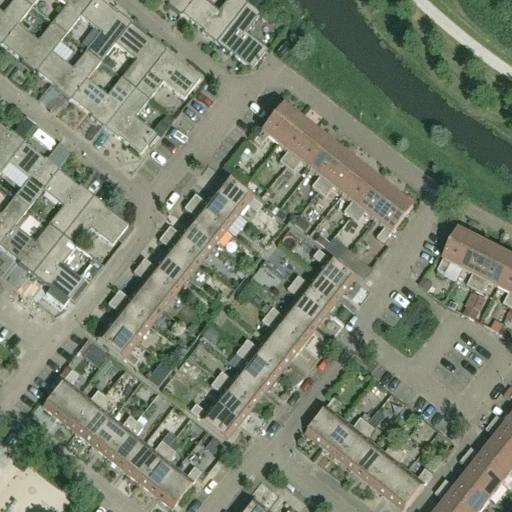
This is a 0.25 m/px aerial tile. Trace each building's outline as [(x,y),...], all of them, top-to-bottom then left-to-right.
[(1,47),(16,27),(17,28),(31,10),(18,0),(15,0),(3,16),(0,14),(0,48),(1,48),(1,47)] [(18,0),(31,10),(38,0),(18,0)] [(79,19),(94,0),(54,0),(65,8),(51,26),(66,37),(80,20),(79,19)] [(114,47),(130,27),(131,26),(117,15),(116,16),(95,0),(94,0),(79,19),(80,20),(100,36),(86,53),(100,65),(105,59),(114,47)] [(181,19),(182,17),(181,17),(194,0),(159,0),(167,6),(166,8),(181,19)] [(194,0),(181,17),(182,17),(202,34),(201,35),(215,46),(244,9),(246,6),(238,0),(228,0),(218,14),(200,0),(194,0)] [(267,52),(245,36),(273,1),(271,0),(251,0),(246,6),(244,9),(215,46),(228,57),(229,55),(251,72),(267,52)] [(35,75),(51,55),(52,55),(66,37),(51,26),(37,44),(17,28),(16,27),(1,47),(1,48),(22,64),(20,65),(35,76),(36,75),(35,75)] [(134,92),(165,53),(152,42),(150,43),(130,27),(114,47),(134,63),(120,81),(134,92)] [(70,102),(86,82),(86,83),(100,65),(86,53),(72,71),(52,55),(51,55),(35,75),(36,75),(56,91),(55,93),(69,104),(70,102)] [(199,82),(178,65),(179,64),(165,53),(134,92),(148,103),(162,85),(183,102),(199,82)] [(105,59),(100,65),(109,72),(114,66),(105,59)] [(103,131),(134,92),(120,81),(106,99),(86,83),(86,82),(70,102),(91,119),(90,120),(103,131)] [(155,137),(134,120),(148,103),(134,92),(103,131),(117,142),(118,140),(140,157),(155,137)] [(277,148),(298,121),(282,108),(253,144),(260,150),(267,140),(277,148)] [(178,144),(192,128),(181,118),(166,134),(178,144)] [(285,170),(314,134),(298,121),(277,148),(286,155),(279,165),(285,170)] [(7,166),(23,146),(25,145),(10,133),(9,135),(0,127),(0,175),(8,166),(7,166)] [(309,173),(330,146),(314,134),(285,170),(292,176),(300,166),(309,173)] [(42,193),(57,173),(58,174),(59,172),(45,161),(44,162),(23,146),(7,166),(8,166),(28,182),(14,200),(28,211),(42,194),(42,193)] [(317,196),(346,159),(330,146),(309,173),(318,180),(311,190),(317,196)] [(341,198),(362,172),(346,159),(317,196),(324,201),(332,191),(341,198)] [(350,221),(378,185),(362,172),(341,198),(350,206),(343,215),(350,221)] [(62,238),(93,199),(79,188),(78,190),(58,174),(57,173),(42,193),(42,194),(62,210),(48,227),(62,238)] [(261,209),(224,180),(211,196),(238,218),(246,208),(255,216),(261,209)] [(373,224),(394,197),(378,185),(350,221),(356,226),(364,216),(373,224)] [(238,218),(211,196),(204,206),(194,198),(189,205),(225,234),(238,218)] [(382,247),(411,210),(394,197),(373,224),(383,231),(375,241),(382,247)] [(127,228),(106,211),(107,210),(93,199),(62,238),(76,249),(90,232),(111,248),(127,228)] [(0,245),(14,229),(28,211),(14,200),(0,217),(0,245)] [(225,234),(189,205),(183,212),(193,219),(186,229),(213,250),(225,234)] [(293,228),(303,236),(309,228),(299,220),(293,228)] [(31,277),(62,238),(48,227),(34,245),(14,229),(0,245),(0,250),(19,265),(18,267),(31,277)] [(213,250),(186,229),(179,238),(169,230),(163,237),(200,266),(213,250)] [(462,272),(477,242),(458,232),(437,274),(445,278),(451,267),(462,272)] [(200,266),(163,237),(158,244),(168,251),(160,261),(187,282),(200,266)] [(83,284),(62,267),(76,249),(62,238),(31,277),(45,288),(46,287),(67,304),(83,284)] [(319,238),(314,244),(322,251),(327,245),(319,238)] [(323,251),(337,262),(346,251),(332,240),(323,251)] [(474,293),(495,251),(477,242),(462,272),(472,278),(467,289),(474,293)] [(275,251),(265,263),(285,279),(295,267),(275,251)] [(498,291),(511,263),(511,259),(495,251),(474,293),(482,297),(488,285),(498,291)] [(354,282),(317,254),(312,261),(322,268),(314,278),(341,299),(354,282)] [(369,273),(348,255),(340,265),(362,282),(369,273)] [(187,282),(160,261),(153,270),(143,262),(138,269),(174,298),(187,282)] [(511,311),(511,309),(511,263),(498,291),(509,296),(503,307),(511,311)] [(174,298),(138,269),(133,276),(142,283),(135,293),(162,314),(174,298)] [(252,282),(279,301),(287,288),(261,270),(252,282)] [(341,299),(314,278),(307,287),(297,279),(292,286),(328,315),(341,299)] [(425,281),(419,288),(424,292),(428,295),(434,288),(425,281)] [(328,315),(292,286),(286,293),(296,301),(289,310),(315,331),(328,315)] [(162,314),(135,293),(128,302),(118,294),(112,301),(149,330),(162,314)] [(149,330),(112,301),(107,308),(117,315),(109,325),(136,346),(149,330)] [(471,301),(467,309),(479,315),(483,307),(471,301)] [(388,309),(377,326),(391,335),(402,318),(388,309)] [(467,309),(463,318),(475,324),(479,315),(467,309)] [(315,331),(289,310),(281,319),(271,311),(266,318),(303,347),(315,331)] [(303,347),(266,318),(261,325),(271,333),(263,342),(290,363),(303,347)] [(136,346),(109,325),(96,341),(133,370),(138,363),(128,356),(136,346)] [(200,337),(213,347),(221,337),(208,327),(200,337)] [(290,363),(263,342),(256,351),(246,344),(241,350),(277,379),(290,363)] [(94,348),(85,360),(100,372),(109,360),(94,348)] [(277,379),(241,350),(235,357),(245,365),(238,374),(264,395),(277,379)] [(58,424),(79,397),(70,389),(78,379),(71,374),(42,410),(58,424)] [(264,395),(238,374),(230,383),(221,376),(215,383),(252,411),(264,395)] [(152,375),(146,383),(156,392),(163,384),(152,375)] [(123,377),(113,395),(122,400),(132,382),(123,377)] [(252,411),(215,383),(210,389),(220,397),(212,406),(239,427),(252,411)] [(369,392),(381,402),(387,395),(375,386),(369,392)] [(74,436),(103,400),(97,394),(89,404),(79,397),(58,424),(74,436)] [(90,449),(112,422),(102,415),(110,405),(103,400),(74,436),(90,449)] [(322,450),(344,424),(334,416),(342,406),(335,401),(306,437),(322,450)] [(239,427),(212,406),(204,416),(195,408),(189,415),(226,444),(239,427)] [(371,422),(367,427),(374,432),(385,419),(378,413),(371,422)] [(511,419),(506,427),(496,419),(491,426),(511,442),(511,419)] [(106,462),(135,425),(129,420),(121,429),(112,422),(90,449),(106,462)] [(322,450),(339,463),(367,427),(361,421),(353,431),(344,424),(322,450)] [(122,474),(144,448),(134,440),(142,431),(135,425),(106,462),(122,474)] [(511,442),(491,426),(486,433),(495,441),(488,450),(511,469),(511,442)] [(187,451),(198,433),(188,427),(177,445),(187,451)] [(376,449),(367,442),(374,432),(367,427),(339,463),(355,476),(376,449)] [(204,475),(221,451),(203,438),(186,462),(204,475)] [(139,487),(167,451),(161,445),(153,455),(144,448),(122,474),(139,487)] [(371,489),(400,452),(393,447),(385,457),(376,449),(355,476),(371,489)] [(511,474),(511,469),(488,450),(481,459),(471,452),(466,458),(502,487),(511,474)] [(155,500),(176,473),(166,466),(174,456),(167,451),(139,487),(155,500)] [(387,501),(408,475),(399,467),(406,458),(400,452),(371,489),(387,501)] [(502,487),(466,458),(460,465),(470,473),(463,482),(489,503),(502,487)] [(169,511),(171,511),(200,476),(193,471),(185,481),(176,473),(155,500),(169,511)] [(400,511),(405,511),(432,478),(425,473),(417,482),(408,475),(387,501),(400,511)] [(482,511),(489,503),(463,482),(455,491),(445,484),(440,491),(467,511),(482,511)] [(467,511),(440,491),(435,497),(444,505),(438,511),(467,511)]
